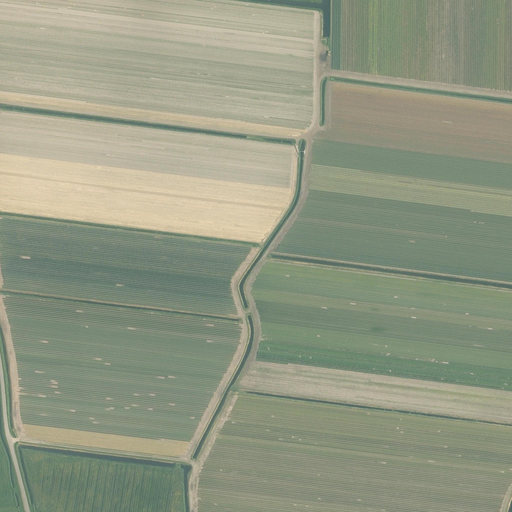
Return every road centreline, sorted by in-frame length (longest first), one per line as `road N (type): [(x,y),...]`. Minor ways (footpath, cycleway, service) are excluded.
road 1 (track): [(191,511),(191,474),(257,341),(248,280),(302,196),(319,76),(511,96)]
road 2 (track): [(8,439),(195,464)]
road 3 (unclassified): [(27,511),(0,367)]
